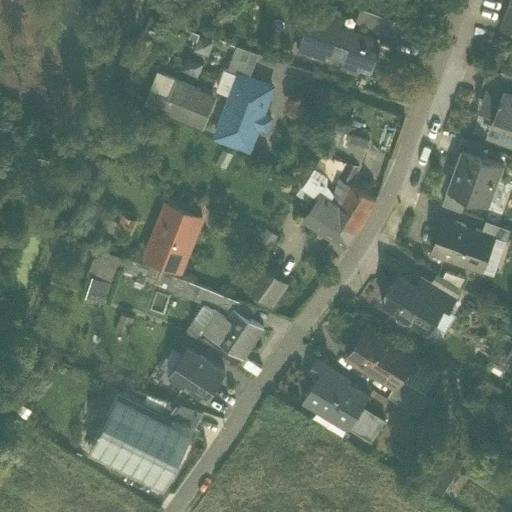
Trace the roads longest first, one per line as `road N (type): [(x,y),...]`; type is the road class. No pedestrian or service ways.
road 1 (residential): [(176,511),(271,371),(384,228),(460,0)]
road 2 (unknown): [(424,107),(301,77)]
